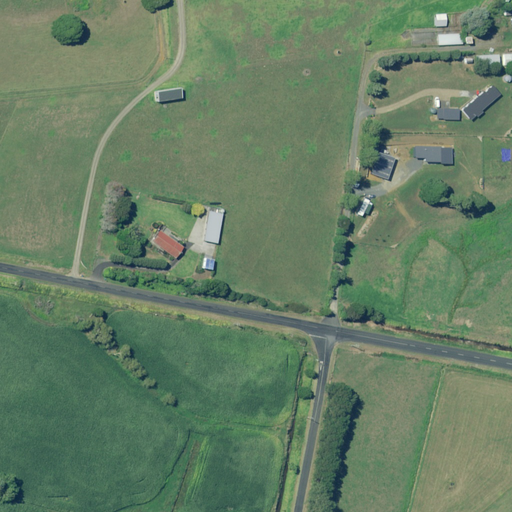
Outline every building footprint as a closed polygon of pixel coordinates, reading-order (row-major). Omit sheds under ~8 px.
[(511,15),(511,5),(503,5),(503,15),(511,15)] [(444,26),(443,14),(433,15),(433,27),(444,26)] [(470,38),(460,38),(459,34),(436,35),(436,45),(460,44),(460,43),(464,43),(464,45),(470,44),(470,38)] [(511,65),(511,54),(502,55),(503,66),(511,65)] [(496,66),(496,55),(476,56),(476,67),(496,66)] [(177,99),(176,89),(153,92),(155,102),(177,99)] [(220,214),(206,211),(200,241),(214,243),(220,214)] [(180,247),(157,230),(149,242),(172,259),(180,247)] [(211,261),(202,259),(200,269),(210,270),(211,261)]
